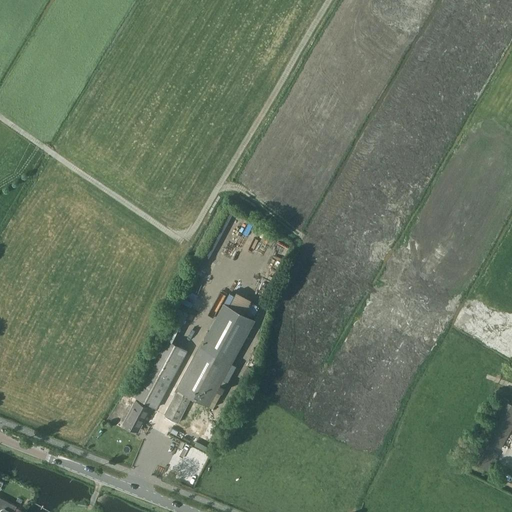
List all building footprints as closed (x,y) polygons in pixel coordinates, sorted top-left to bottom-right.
[(236,292),(229,305),(244,313),(251,300),(236,292)] [(229,305),(224,302),(178,388),(179,388),(165,415),(178,422),(191,395),(213,406),(235,365),(231,362),(255,318),(244,313),(229,305)] [(170,323),(163,336),(165,337),(172,341),(189,309),(178,303),(168,322),(170,323)] [(132,394),(156,407),(187,349),(163,336),(132,394)] [(495,456),(511,425),(511,404),(500,398),(467,459),(488,470),(494,459),(497,461),(499,458),(495,456)] [(123,422),(137,430),(150,407),(135,399),(123,422)] [(220,411),(212,407),(208,415),(217,419),(220,411)] [(0,511),(15,511),(13,511),(17,505),(0,496),(0,511)]
